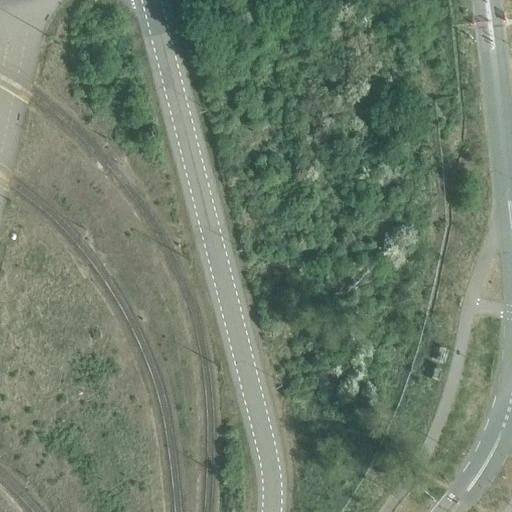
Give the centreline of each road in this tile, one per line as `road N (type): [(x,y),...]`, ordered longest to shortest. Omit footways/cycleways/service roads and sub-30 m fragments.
road 1 (unclassified): [(511,228),(492,27)]
road 2 (unclassified): [(449,511),(483,471),(511,392)]
